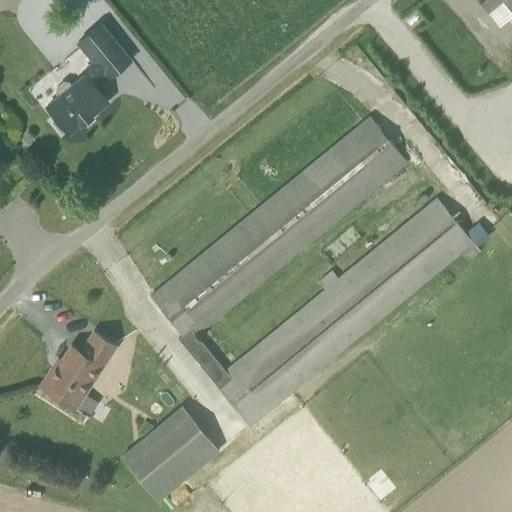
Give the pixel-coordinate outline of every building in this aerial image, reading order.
[(511,0),(480,0),(488,9),(499,0),(500,0),(511,14),(511,0)] [(77,42),(94,62),(82,72),(84,75),(86,74),(93,83),(104,74),(108,79),(130,61),(99,24),(77,42)] [(58,97),(46,107),(68,133),(80,123),(82,125),(92,117),(90,115),(108,101),(93,83),(86,74),(84,75),(72,85),(69,81),(62,82),(56,87),(56,93),(58,97)] [(197,335),(407,162),(370,117),(151,296),(183,335),(179,338),(250,425),(460,253),(467,261),(480,251),(473,242),(437,199),(338,280),(331,271),(317,281),(325,291),(227,372),(197,335)] [(115,344),(93,331),(81,351),(71,345),(56,369),(52,367),(40,385),(75,406),(90,416),(99,402),(83,392),(115,344)] [(157,500),(219,450),(184,406),(122,457),(157,500)]
